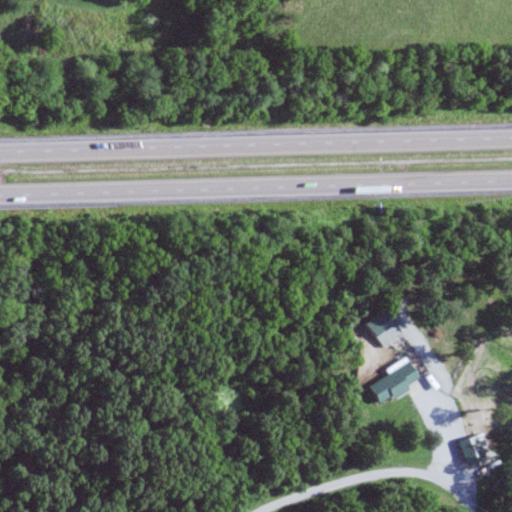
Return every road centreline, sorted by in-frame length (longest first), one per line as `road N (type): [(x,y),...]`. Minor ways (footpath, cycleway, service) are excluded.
road 1 (motorway): [(511,141),(0,156)]
road 2 (motorway): [(0,194),(511,180)]
road 3 (residential): [(467,511),(444,482),(406,471),(352,478),(254,511)]
